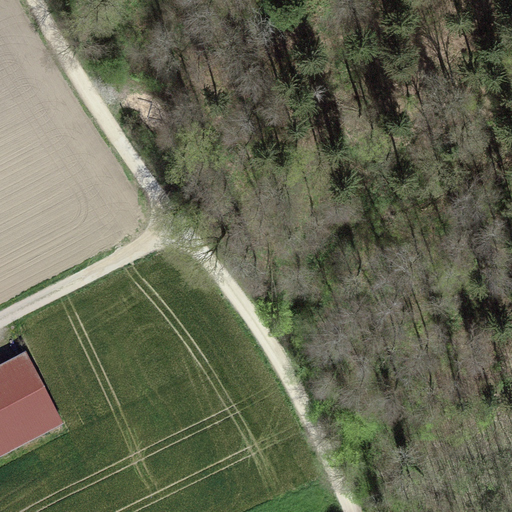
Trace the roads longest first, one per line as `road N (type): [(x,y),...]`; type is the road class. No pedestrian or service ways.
road 1 (track): [(36,0),(113,136),(277,353),(353,511)]
road 2 (track): [(0,322),(180,228)]
